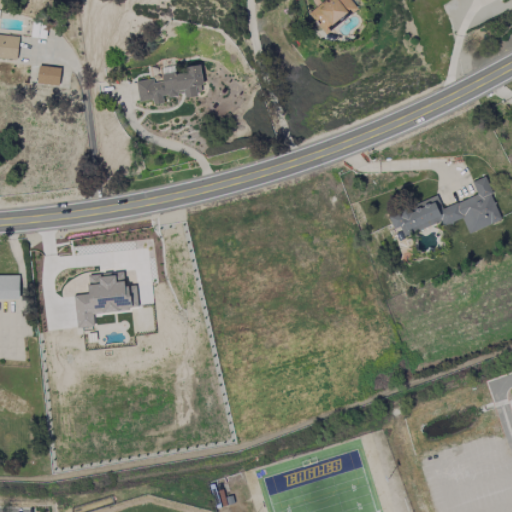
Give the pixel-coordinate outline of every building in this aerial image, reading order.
[(348,0),(328,0),(329,3),(310,5),(311,21),(320,20),(321,32),(334,31),(333,16),(349,15),(348,0)] [(0,58),(17,60),(19,37),(0,35),(0,58)] [(36,83),(58,86),(61,69),(39,65),(36,83)] [(136,81),(139,102),(152,100),(153,105),(163,103),(163,97),(184,94),(185,97),(203,94),(199,65),(185,67),(186,73),(175,74),(174,67),(162,69),(163,81),(154,82),(153,79),(136,81)] [(501,221),(485,177),(472,181),(477,196),(441,209),(437,198),(388,216),(393,229),(400,227),(403,236),(442,222),(443,226),(462,219),(468,233),(501,221)] [(76,328),(93,327),(92,312),(135,310),(135,296),(135,285),(125,286),(124,272),(87,274),(88,294),(74,295),(76,328)] [(0,299),(19,299),(19,275),(0,275),(0,299)] [(388,498),(392,511),(404,511),(399,495),(388,498)]
